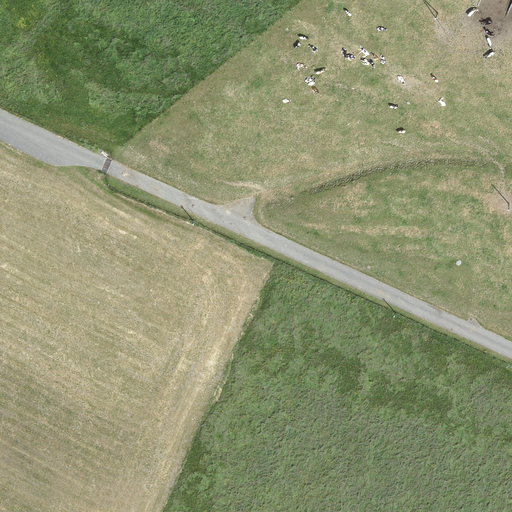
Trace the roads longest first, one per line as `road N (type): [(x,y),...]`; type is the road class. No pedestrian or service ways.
road 1 (unclassified): [(0,116),(511,350)]
road 2 (track): [(511,160),(423,156),(373,164),(223,217)]
